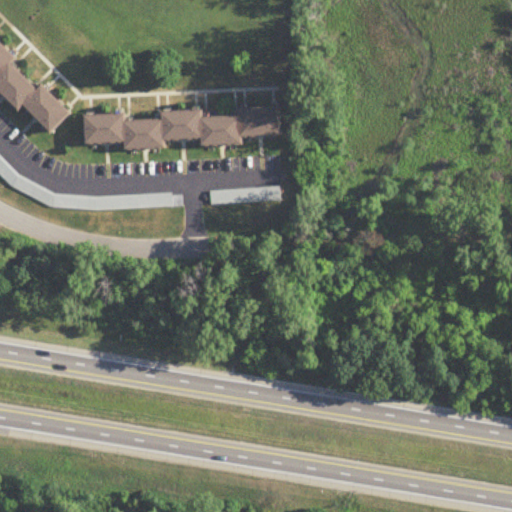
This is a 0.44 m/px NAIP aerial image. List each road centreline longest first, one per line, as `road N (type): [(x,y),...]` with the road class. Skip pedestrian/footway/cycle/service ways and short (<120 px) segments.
road 1 (motorway): [(511,436),(0,351)]
road 2 (motorway): [(0,419),(511,503)]
road 3 (residential): [(217,247),(106,248),(0,213)]
